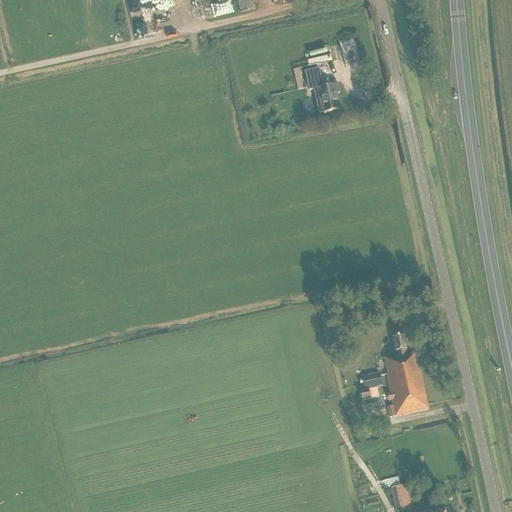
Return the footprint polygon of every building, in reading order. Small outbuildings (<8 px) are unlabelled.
[(252,0),(237,0),(240,13),(255,9),(252,0)] [(220,3),(222,13),(232,12),(231,2),(220,3)] [(205,8),(207,17),(215,16),(214,6),(205,8)] [(338,45),(327,50),(329,56),(340,51),(338,45)] [(323,87),(320,76),(321,76),(319,64),(307,66),(310,79),(307,79),(309,87),(317,85),(324,113),(340,109),(337,93),(339,93),(337,84),(323,87)] [(298,90),(307,88),(302,67),(294,69),(298,90)] [(242,113),(248,111),(244,96),(239,97),(242,113)] [(404,336),(393,338),(396,352),(396,355),(383,357),(393,406),(387,407),(390,418),(428,409),(416,354),(407,355),(406,350),(407,350),(404,336)] [(383,385),(380,373),(362,377),(365,389),(383,385)] [(379,397),(377,387),(360,391),(362,400),(379,397)] [(406,485),(391,488),(395,511),(396,511),(411,509),(406,485)]
